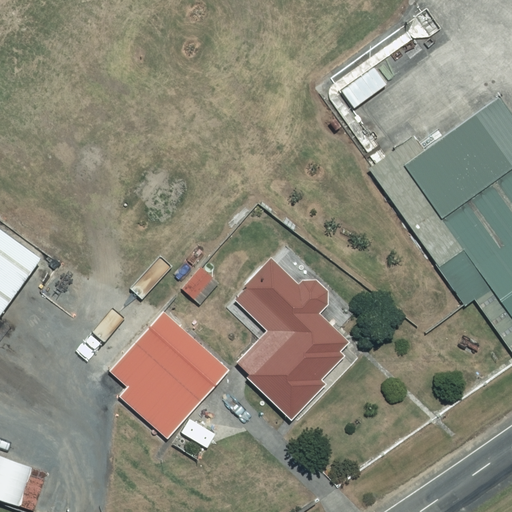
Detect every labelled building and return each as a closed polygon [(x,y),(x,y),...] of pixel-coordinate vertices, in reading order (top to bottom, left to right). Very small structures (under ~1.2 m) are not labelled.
[(341,90),(353,107),(387,82),(375,65),(341,90)] [(476,295),(511,345),(511,105),(502,92),(426,147),(415,133),(369,167),(467,303),(476,295)] [(0,310),(38,255),(0,228),(0,310)] [(304,277),(300,281),(272,254),(244,283),(246,283),(234,294),(268,328),(237,359),(250,372),(248,375),(292,417),(328,382),(323,378),(347,353),(342,349),(351,339),(321,311),(329,302),(329,288),(318,277),(304,277)] [(197,265),(182,286),(196,297),(212,276),(197,265)] [(193,307),(211,324),(230,302),(212,286),(193,307)] [(120,393),(166,434),(228,365),(181,325),(120,393)]
